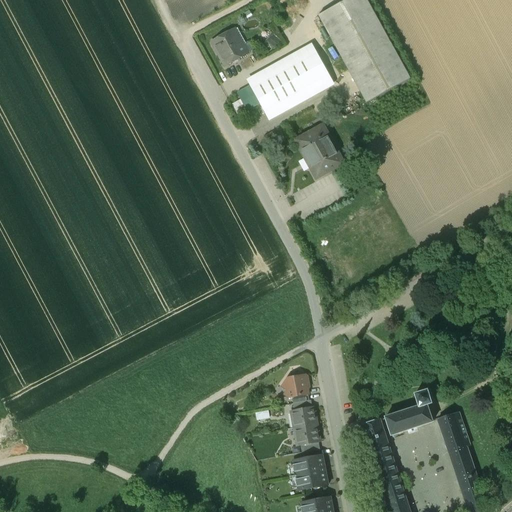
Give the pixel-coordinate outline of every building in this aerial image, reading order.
[(410,78),(365,0),(347,0),(317,17),(366,103),(410,78)] [(244,15),(247,20),(252,16),(249,11),(244,15)] [(246,44),(238,29),(213,42),(226,66),(248,53),(244,45),(246,44)] [(273,34),(265,42),(274,50),(281,42),(273,34)] [(311,44),(247,80),(250,86),(237,93),(247,111),(260,104),(270,123),(335,87),(311,44)] [(323,126),(295,141),(316,180),(344,165),(323,126)] [(291,378),(289,376),(282,387),(287,391),(284,395),(289,399),(292,398),(308,395),(309,395),(308,390),(304,387),(309,382),(307,377),(303,374),(302,376),(291,378)] [(391,436),(433,423),(429,410),(427,406),(431,404),(427,391),(415,395),(419,407),(385,417),(391,436)] [(308,395),(292,398),(293,404),(309,401),(308,395)] [(293,404),(294,411),(312,408),(311,401),(309,401),(293,404)] [(292,412),(295,429),(316,425),(313,408),(312,408),(294,411),(292,412)] [(437,420),(468,511),(488,511),(467,447),(470,446),(459,413),(437,420)] [(410,511),(382,428),(380,419),(361,426),(389,511),(410,511)] [(319,442),(316,425),(295,429),(298,446),(301,446),(318,442),(319,442)] [(318,442),(301,446),(302,453),(320,450),(318,442)] [(322,455),(293,461),(298,491),(328,486),(322,455)] [(333,511),(330,497),(301,503),(302,511),(333,511)]
